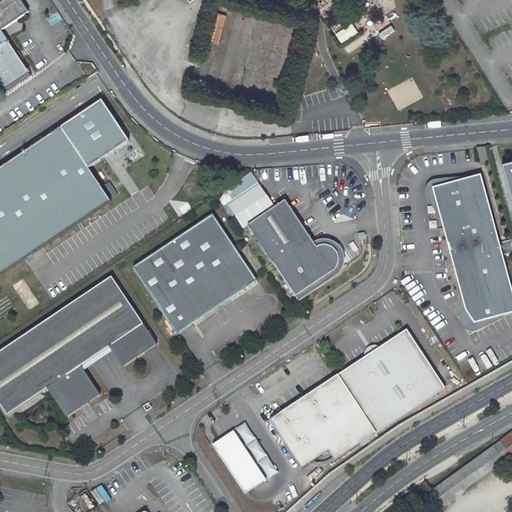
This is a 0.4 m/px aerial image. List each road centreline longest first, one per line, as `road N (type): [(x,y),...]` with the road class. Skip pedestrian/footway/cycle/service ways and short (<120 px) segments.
road 1 (unclassified): [(168,422),(374,284),(387,251),(377,141)]
road 2 (tertiary): [(68,0),(137,100),(194,143),(247,153),(377,141)]
road 3 (unknown): [(0,307),(166,193),(113,117),(137,100)]
road 4 (unclassified): [(0,460),(88,473),(168,422)]
road 5 (secondary): [(361,511),(424,461),(511,411)]
road 6 (tertiary): [(377,141),(511,127)]
